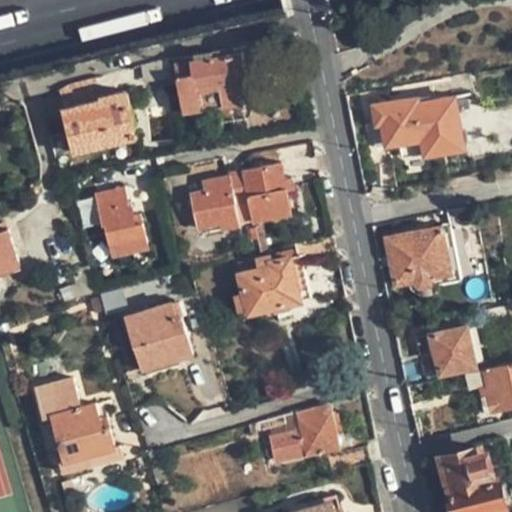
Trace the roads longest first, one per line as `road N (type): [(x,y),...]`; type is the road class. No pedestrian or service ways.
road 1 (residential): [(307,0),(414,511)]
road 2 (unknown): [(386,382),(163,448)]
road 3 (unknown): [(323,76),(468,11),(511,3)]
road 4 (unknown): [(354,226),(511,192)]
road 5 (motorway): [(0,29),(119,0)]
